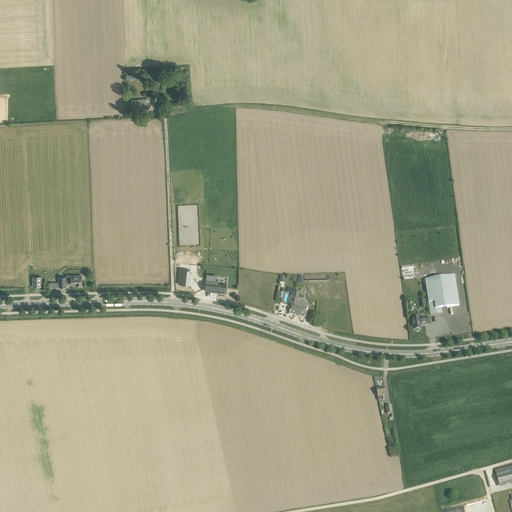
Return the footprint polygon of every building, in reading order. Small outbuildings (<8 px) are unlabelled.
[(158,77),(153,77),(154,91),(159,91),(159,87),(161,87),(160,72),(158,72),(158,77)] [(131,100),(132,112),(152,110),(151,98),(131,100)] [(414,266),(402,266),(403,279),(415,278),(414,266)] [(190,270),(180,269),(178,284),(188,285),(190,270)] [(66,275),(66,277),(67,283),(71,283),(71,284),(76,284),(76,287),(81,287),(82,286),(81,276),(71,276),(71,275),(66,275)] [(42,276),(32,277),(32,287),(42,286),(42,276)] [(425,280),(430,315),(442,314),(441,309),(459,306),(458,301),(455,276),(425,280)] [(67,283),(66,277),(58,277),(58,283),(50,284),(50,287),(67,287),(67,283)] [(206,279),(205,291),(226,293),(227,285),(218,284),(219,280),(206,279)] [(293,294),(291,294),(290,297),(293,297),(289,313),(304,318),(307,308),(308,304),(298,301),(300,292),(294,291),(293,293),(293,294)] [(421,329),(421,325),(428,324),(427,317),(420,318),(419,317),(412,318),(414,330),(421,329)] [(383,396),(386,396),(385,393),(385,388),(376,390),(378,401),(384,400),(383,396)] [(511,465),(495,471),(501,487),(511,484),(511,465)]
